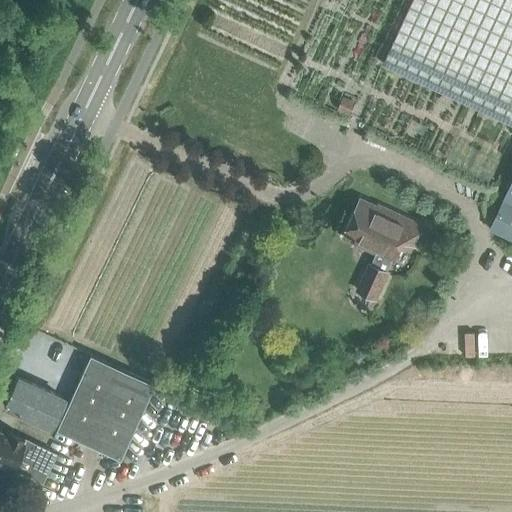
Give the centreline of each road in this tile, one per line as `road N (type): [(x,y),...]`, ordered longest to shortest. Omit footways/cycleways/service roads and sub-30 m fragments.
road 1 (unclassified): [(64,511),(249,441),(511,310)]
road 2 (secondary): [(0,290),(136,0)]
